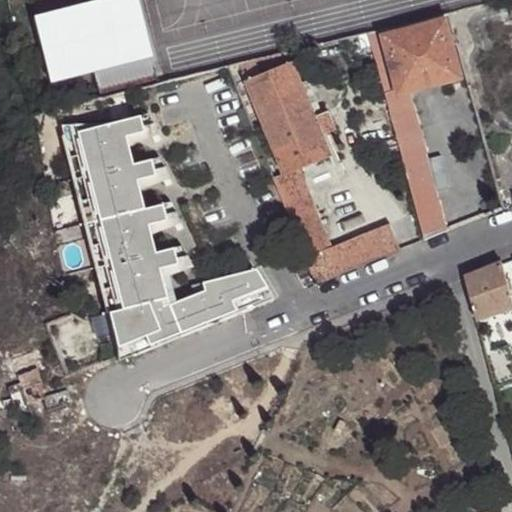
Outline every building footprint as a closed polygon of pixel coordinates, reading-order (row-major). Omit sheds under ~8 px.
[(137,0),(122,0),(120,1),(35,20),(49,79),(93,68),(100,93),(157,79),(137,0)] [(440,16),(368,33),(403,160),(426,154),(428,154),(410,88),(457,76),(440,16)] [(247,63),(228,67),(233,82),(250,76),(247,63)] [(246,82),(273,148),(284,175),(300,170),(330,156),(326,145),(338,140),(326,111),(313,117),(292,63),(246,82)] [(110,125),(61,127),(68,152),(81,149),(122,311),(116,313),(119,362),(275,301),(256,269),(203,284),(205,292),(177,304),(169,306),(158,270),(166,268),(191,261),(184,246),(156,254),(148,226),(179,217),(172,203),(145,210),(136,182),(167,173),(160,158),(132,165),(125,138),(156,129),(148,114),(110,125)] [(262,152),(273,179),(284,175),(273,148),(262,152)] [(81,149),(68,152),(109,314),(116,313),(122,311),(81,149)] [(426,154),(403,160),(415,207),(439,201),(426,154)] [(273,179),(307,259),(331,248),(310,199),(302,203),(294,184),(303,180),(300,170),(284,175),(273,179)] [(302,203),(310,199),(303,180),(294,184),(302,203)] [(415,207),(425,241),(448,232),(439,201),(415,207)] [(307,259),(316,284),(405,249),(395,223),(331,248),(307,259)] [(464,278),(477,319),(511,308),(511,302),(502,263),(464,278)] [(166,268),(158,270),(169,306),(177,304),(166,268)] [(486,353),(496,390),(510,386),(500,349),(486,353)] [(16,357),(23,380),(44,375),(36,352),(16,357)] [(56,394),(51,378),(45,381),(44,375),(23,380),(10,384),(18,406),(46,397),(56,394)] [(70,388),(66,375),(51,378),(56,394),(70,388)] [(75,404),(70,388),(56,394),(46,397),(51,411),(75,404)] [(498,502),(483,511),(503,511),(501,501),(498,502)]
